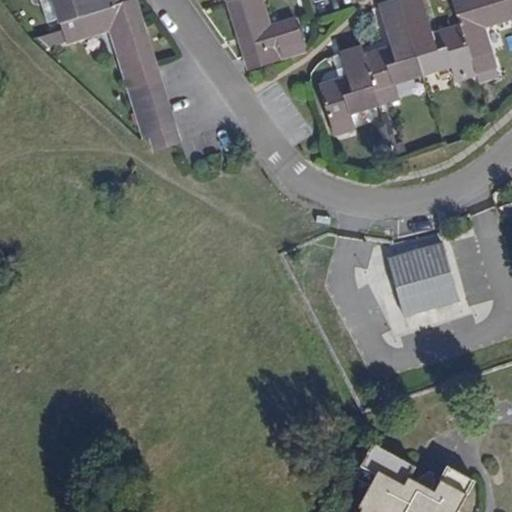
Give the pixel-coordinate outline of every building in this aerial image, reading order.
[(112,29),(142,124),(147,141),(177,132),(137,0),(40,0),(48,23),(60,18),(63,30),(38,38),(47,47),(112,29)] [(227,0),(249,72),(309,51),(297,16),(271,25),(263,0),(227,0)] [(470,58),(489,52),(483,33),(511,23),(511,4),(511,0),(455,0),(452,1),(460,25),(430,34),(420,0),(398,0),(379,6),(391,49),(333,58),(341,79),(320,86),(333,133),(355,127),(350,110),(398,96),(393,81),(447,65),(452,81),(475,74),(470,58)] [(441,242),(387,260),(405,315),(410,332),(465,314),(441,242)] [(483,284),(481,266),(464,267),(465,286),(483,284)] [(460,511),(476,480),(448,464),(433,489),(428,487),(434,467),(428,464),(414,479),(408,476),(414,466),(374,443),(353,479),(369,488),(358,507),(363,510),(361,511),(460,511)]
